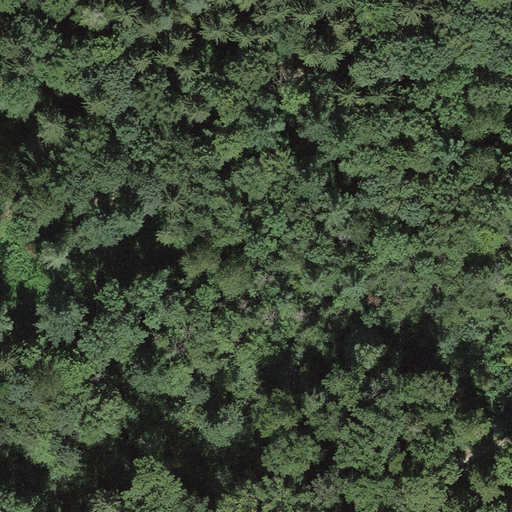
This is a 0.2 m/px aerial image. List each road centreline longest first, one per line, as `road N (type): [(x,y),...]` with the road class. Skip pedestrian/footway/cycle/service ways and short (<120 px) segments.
road 1 (track): [(511,72),(246,80),(163,95),(0,163)]
road 2 (track): [(404,511),(434,480),(511,454)]
